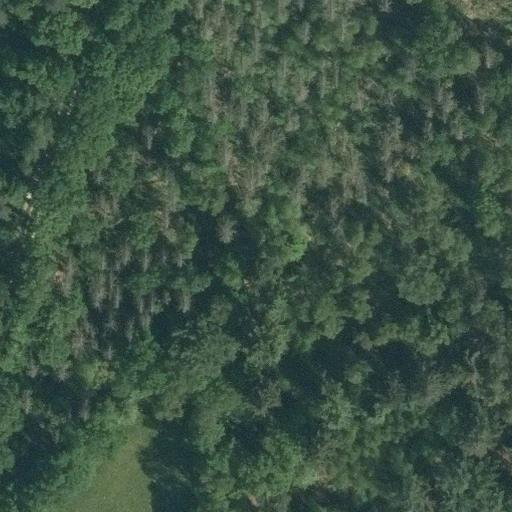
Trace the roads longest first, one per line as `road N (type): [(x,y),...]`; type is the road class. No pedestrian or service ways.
road 1 (track): [(176,0),(260,511)]
road 2 (track): [(0,320),(91,0)]
